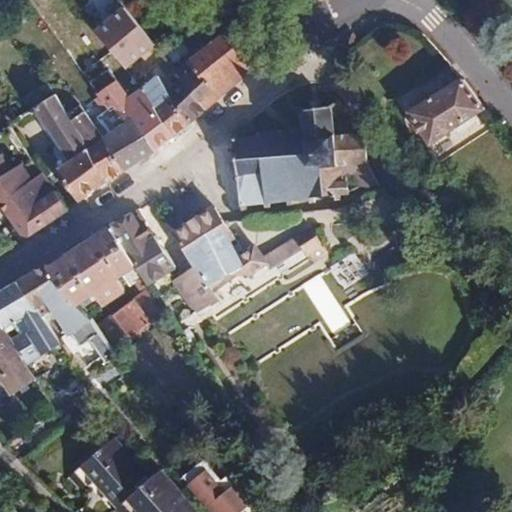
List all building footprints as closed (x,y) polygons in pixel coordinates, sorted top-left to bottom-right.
[(145,54),(156,45),(124,6),(109,20),(121,35),(109,44),(128,69),(145,54)] [(26,15),(21,8),(9,16),(14,24),(26,15)] [(220,98),(261,63),(228,31),(194,57),(181,38),(162,51),(183,78),(207,109),(220,98)] [(184,129),(192,123),(191,123),(171,96),(172,96),(168,90),(159,75),(142,89),(176,136),(184,129)] [(463,79),(409,112),(430,145),(484,109),(470,90),(463,79)] [(165,144),(176,136),(142,89),(128,99),(125,94),(119,100),(108,86),(93,97),(104,112),(114,106),(126,122),(134,118),(156,151),(165,144)] [(96,190),(109,180),(89,150),(90,149),(67,111),(56,94),(36,107),(71,161),(57,169),(80,202),(96,190)] [(117,176),(127,170),(104,137),(96,125),(79,103),(67,111),(90,149),(89,150),(109,180),(117,176)] [(142,160),(156,151),(134,118),(126,122),(114,106),(104,112),(97,118),(109,134),(104,137),(127,170),(142,160)] [(234,137),(241,205),(315,197),(316,205),(337,203),(336,195),(349,193),(348,182),(343,182),(342,176),(355,175),(361,188),(366,189),(380,183),(369,163),(366,133),(353,134),(353,124),(334,126),(331,107),(301,110),(304,131),(234,137)] [(69,209),(44,173),(33,181),(22,164),(12,171),(2,155),(0,156),(0,202),(26,237),(40,228),(69,209)] [(427,201),(432,195),(424,187),(419,193),(427,201)] [(173,232),(196,267),(215,292),(247,268),(251,274),(268,262),(255,246),(241,256),(231,244),(236,239),(215,206),(194,219),(173,232)] [(134,212),(110,224),(111,227),(149,284),(176,267),(162,246),(155,235),(153,236),(139,211),(134,212)] [(324,246),(311,225),(296,235),(310,256),(324,246)] [(0,253),(21,240),(12,226),(0,233),(0,253)] [(80,247),(49,268),(78,305),(97,293),(104,305),(125,290),(117,279),(122,275),(130,287),(135,283),(143,294),(160,318),(168,313),(149,284),(111,227),(80,247)] [(406,237),(382,255),(375,261),(379,267),(386,277),(419,253),(406,237)] [(370,238),(353,250),(370,274),(379,267),(375,261),(382,255),(370,238)] [(343,291),(370,274),(353,250),(326,267),(343,291)] [(27,276),(51,313),(59,307),(73,331),(60,340),(61,342),(63,341),(71,353),(78,364),(84,373),(117,350),(99,326),(92,317),(78,305),(49,268),(47,265),(36,271),(27,276)] [(185,275),(175,281),(198,314),(220,299),(215,292),(196,267),(185,275)] [(27,276),(18,281),(43,317),(51,313),(27,276)] [(5,289),(0,291),(0,320),(4,328),(13,323),(21,336),(14,340),(29,363),(53,347),(61,359),(71,353),(63,341),(61,342),(60,340),(43,317),(18,281),(5,289)] [(143,294),(136,299),(154,323),(160,318),(143,294)] [(136,299),(99,326),(117,350),(132,340),(154,323),(136,299)] [(12,396),(37,380),(4,328),(0,320),(0,399),(11,393),(12,396)] [(164,470),(163,468),(150,479),(116,438),(83,465),(119,507),(118,508),(120,511),(200,511),(167,473),(164,470)] [(221,485),(210,471),(209,471),(202,462),(184,475),(191,485),(213,511),(232,497),(221,485)] [(214,468),(210,471),(221,485),(225,482),(214,468)] [(17,511),(10,501),(3,505),(8,511),(17,511)]
